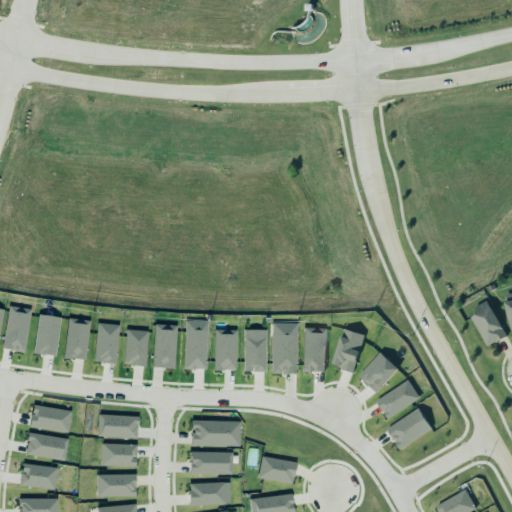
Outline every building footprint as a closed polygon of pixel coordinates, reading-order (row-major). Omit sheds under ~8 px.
[(469,316),(475,312),(472,306),(485,299),(505,335),(494,342),(494,340),(486,345),(469,316)] [(511,299),(503,302),(506,317),(507,317),(510,328),(511,327),(511,299)] [(2,349),(25,351),(29,309),(7,306),(2,349)] [(33,353),(55,356),(59,317),(37,315),(33,353)] [(63,358),(84,360),(89,321),(68,318),(63,358)] [(270,320),(269,372),(279,373),(279,368),(282,368),(282,372),(294,372),(294,320),(270,320)] [(183,369),(205,369),(207,321),(185,321),(183,369)] [(117,324),(95,323),(94,362),(116,363),(117,324)] [(176,325),(153,324),(152,368),(174,368),(176,325)] [(302,370),(324,371),(325,328),(303,328),(302,370)] [(353,371),(364,334),(342,328),(331,365),(353,371)] [(144,366),(147,331),(126,329),(122,364),(144,366)] [(265,372),(266,330),(244,329),(243,372),(265,372)] [(235,330),(214,330),(213,370),(235,370),(235,330)] [(357,372),(378,348),(396,364),(376,388),(357,372)] [(376,398),(385,417),(420,400),(410,381),(376,398)] [(385,426),(397,446),(432,425),(417,404),(385,426)] [(67,431),(70,410),(31,406),(29,427),(67,431)] [(96,413),(137,415),(136,437),(95,435),(96,413)] [(239,446),(239,421),(191,420),(190,445),(239,446)] [(25,456),(64,459),(67,438),(27,433),(25,456)] [(99,464),(134,465),(134,443),(99,442),(99,464)] [(188,449),(228,450),(228,472),(188,472),(188,449)] [(295,461),(260,457),(257,479),(292,482),(295,461)] [(19,486),(54,489),(56,467),(21,464),(19,486)] [(95,475),(96,497),(135,496),(134,474),(95,475)] [(186,480),(223,478),(224,504),(187,506),(186,480)] [(435,503),(438,511),(470,511),(475,510),(467,490),(435,503)] [(249,511),(293,511),(291,494),(249,498),(249,511)] [(55,511),(56,499),(17,498),(17,511),(55,511)] [(95,508),(95,511),(135,511),(134,503),(95,508)]
